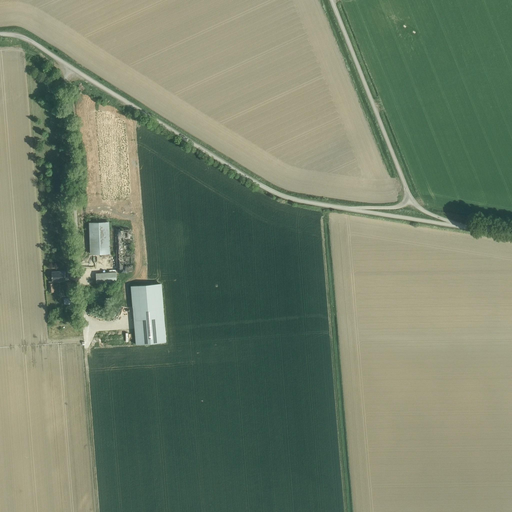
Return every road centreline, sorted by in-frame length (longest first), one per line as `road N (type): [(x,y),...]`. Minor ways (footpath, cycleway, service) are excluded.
road 1 (unclassified): [(108,92),(272,191),(357,210)]
road 2 (unclassified): [(407,194),(332,0)]
